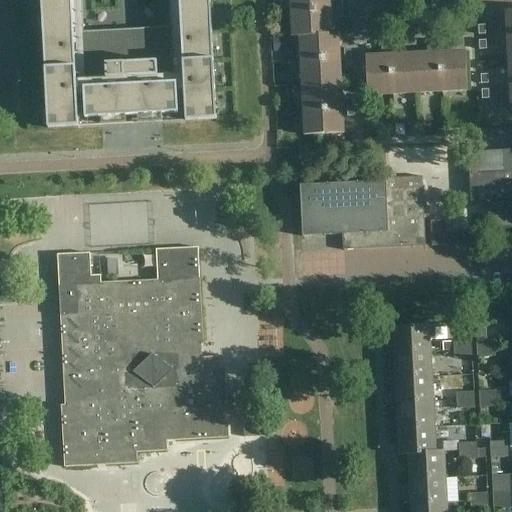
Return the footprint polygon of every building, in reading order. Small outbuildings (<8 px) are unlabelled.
[(40,0),(48,129),(101,127),(161,123),(216,121),(209,0),(169,0),(171,27),(84,32),(81,0),(40,0)] [(290,0),(291,13),(331,11),(330,0),(290,0)] [(332,34),(331,11),(291,13),(292,38),(300,38),(300,37),(333,36),(332,34)] [(340,34),(332,34),(333,36),(300,37),(300,38),(301,61),(341,60),(340,34)] [(441,54),(443,93),(468,92),(467,52),(441,54)] [(418,94),(443,93),(441,54),(416,55),(418,94)] [(418,94),(416,55),(391,56),(393,96),(418,94)] [(368,97),(393,96),(391,56),(366,57),(368,97)] [(342,85),(341,60),(301,61),(302,86),(342,85)] [(343,109),(342,85),(302,86),(303,111),(343,109)] [(344,135),(343,109),(303,111),(305,137),(344,135)] [(511,151),(469,154),(472,203),(488,202),(490,236),(491,236),(491,229),(511,228),(511,151)] [(219,185),(219,171),(208,171),(209,186),(219,185)] [(343,235),(344,252),(427,248),(423,178),(385,179),(385,184),(302,187),(300,187),(303,238),(305,238),(305,237),(343,235)] [(443,220),(430,221),(432,246),(457,245),(456,233),(443,234),(443,220)] [(137,453),(167,452),(166,442),(228,439),(224,358),(204,359),(198,249),(156,251),(157,281),(91,285),(90,254),(57,256),(65,406),(61,407),(62,437),(64,468),(137,464),(137,453)] [(430,326),(393,328),(395,355),(431,353),(430,326)] [(477,343),(478,351),(495,350),(495,342),(477,343)] [(453,344),(454,352),(471,351),(471,343),(453,344)] [(495,350),(478,351),(478,359),(496,358),(495,350)] [(472,359),(471,351),(454,352),(454,360),(472,359)] [(431,353),(395,355),(396,380),(432,378),(431,353)] [(432,378),(396,380),(397,405),(434,403),(432,378)] [(263,413),(262,390),(241,391),(244,438),(264,437),(263,413)] [(479,393),(480,401),(498,400),(497,392),(479,393)] [(474,401),(474,393),(455,394),(456,402),(474,401)] [(498,400),(480,401),(480,409),(498,408),(498,400)] [(474,409),(474,401),(456,402),(456,410),(474,409)] [(434,403),(397,405),(398,430),(435,428),(434,403)] [(435,428),(398,430),(400,456),(408,456),(408,455),(436,454),(436,453),(435,428)] [(490,443),(491,451),(509,450),(508,442),(490,443)] [(459,444),(460,452),(477,451),(477,449),(477,443),(459,444)] [(477,451),(460,452),(460,459),(486,458),(485,449),(477,449),(477,451)] [(509,450),(491,451),(491,459),(509,458),(509,450)] [(408,455),(408,456),(409,481),(446,479),(445,453),(436,453),(436,454),(408,455)] [(446,479),(409,481),(411,506),(447,504),(446,479)] [(493,494),(494,502),(511,501),(511,493),(493,494)] [(470,495),(470,503),(488,502),(487,494),(470,495)] [(511,505),(511,501),(494,502),(494,510),(511,508),(511,505)] [(488,510),(488,502),(470,503),(470,511),(488,510)]
